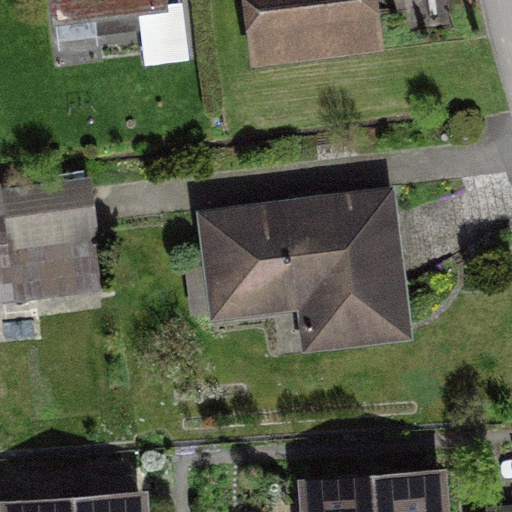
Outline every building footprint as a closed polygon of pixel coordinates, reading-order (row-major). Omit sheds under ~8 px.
[(188,0),(66,0),(76,63),(195,46),(188,0)] [(396,0),(261,0),(271,70),(403,53),(396,0)] [(95,178),(0,190),(0,319),(112,305),(95,178)] [(407,193),(206,216),(219,333),(311,323),(315,360),(424,348),(407,193)] [(440,511),(441,507),(439,476),(315,483),(316,511),(440,511)]
